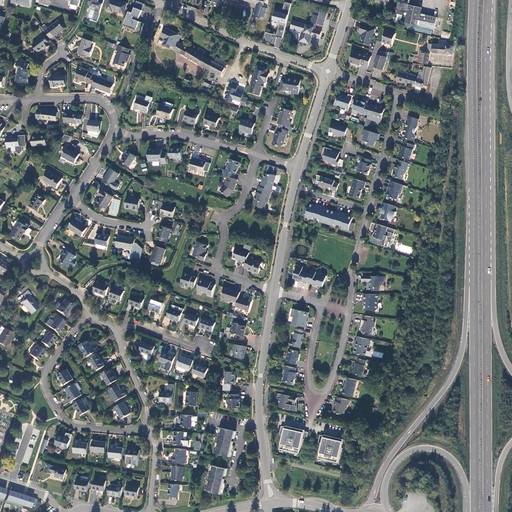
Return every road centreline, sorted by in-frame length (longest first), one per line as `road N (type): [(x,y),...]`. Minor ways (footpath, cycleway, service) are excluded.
road 1 (trunk): [(487,511),(485,41)]
road 2 (trunk): [(473,189),(458,360),(383,465),(366,509)]
road 3 (trunk): [(511,370),(494,316),(485,41)]
road 4 (trunk): [(473,189),(474,511)]
road 5 (residential): [(271,503),(258,385),(273,291)]
road 6 (residential): [(322,304),(310,382),(324,391),(349,312),(347,277)]
road 7 (residential): [(148,427),(72,425),(46,391),(46,371),(90,314)]
road 8 (trunk): [(473,0),(473,189)]
road 9 (residential): [(273,291),(217,271),(225,220),(240,206),(256,155)]
road 10 (residential): [(156,0),(327,70)]
road 11 (trunk): [(388,511),(388,471),(419,448),(456,463),(467,511)]
road 12 (residential): [(113,130),(171,134),(256,155)]
road 13 (residential): [(273,291),(298,168)]
